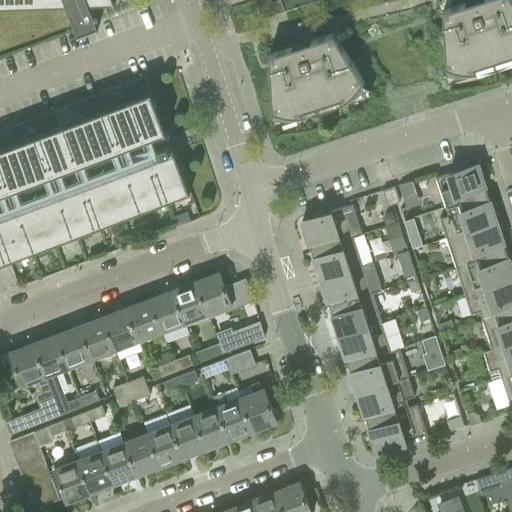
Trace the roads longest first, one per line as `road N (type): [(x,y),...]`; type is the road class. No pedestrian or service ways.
road 1 (residential): [(0,324),(254,227)]
road 2 (residential): [(254,189),(490,115)]
road 3 (residential): [(329,446),(254,227)]
road 4 (residential): [(254,189),(189,0)]
road 5 (residential): [(158,511),(329,446)]
road 6 (residential): [(345,494),(511,439)]
